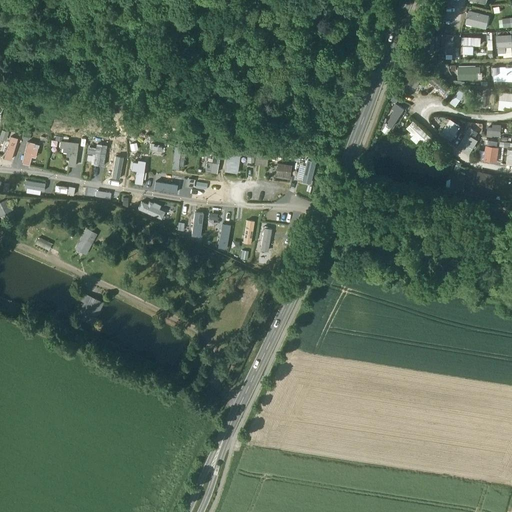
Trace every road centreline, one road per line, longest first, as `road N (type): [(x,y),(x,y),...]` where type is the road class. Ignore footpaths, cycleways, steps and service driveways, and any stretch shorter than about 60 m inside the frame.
road 1 (secondary): [(192,511),(328,213),(407,0)]
road 2 (track): [(328,213),(225,206),(0,171)]
road 3 (track): [(242,402),(219,384),(223,347),(213,337),(6,241)]
road 4 (track): [(390,42),(302,45),(231,11),(167,0)]
